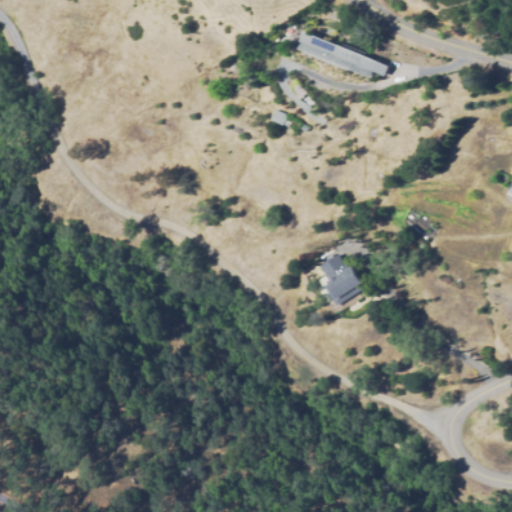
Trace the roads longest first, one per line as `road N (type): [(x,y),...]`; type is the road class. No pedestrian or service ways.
road 1 (residential): [(511,472),(485,466),(442,430),(322,374),(254,293),(186,234),(100,202),(53,135),(0,15)]
road 2 (residential): [(369,0),(445,38),(511,58),(496,385),(461,405),(442,430)]
